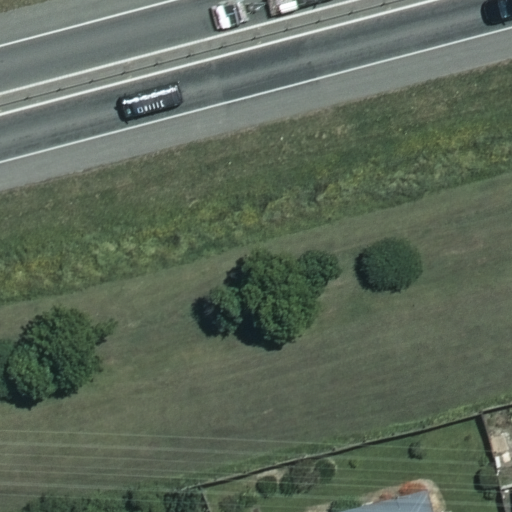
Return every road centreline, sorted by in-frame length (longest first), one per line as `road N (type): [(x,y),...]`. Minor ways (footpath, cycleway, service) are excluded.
road 1 (trunk): [(497,0),(0,128)]
road 2 (trunk): [(0,79),(296,0)]
